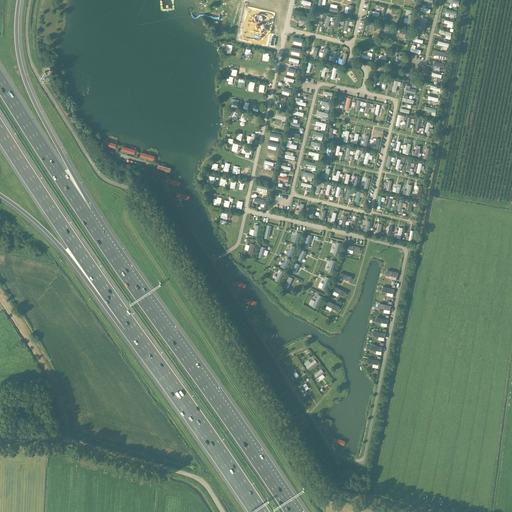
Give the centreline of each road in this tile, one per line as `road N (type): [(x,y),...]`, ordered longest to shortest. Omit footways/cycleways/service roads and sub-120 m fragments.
road 1 (motorway): [(291,511),(85,215)]
road 2 (unclassified): [(407,511),(322,484),(236,347)]
road 3 (unclassified): [(222,511),(204,484),(184,473),(67,439),(0,440)]
road 4 (motorway): [(0,132),(131,329)]
road 5 (motorway): [(85,215),(22,72),(19,0)]
road 6 (motorway): [(131,329),(259,511)]
road 7 (motorway): [(0,195),(63,250),(131,329)]
road 8 (track): [(67,439),(49,372),(0,289)]
road 9 (motorway): [(85,215),(0,87)]
